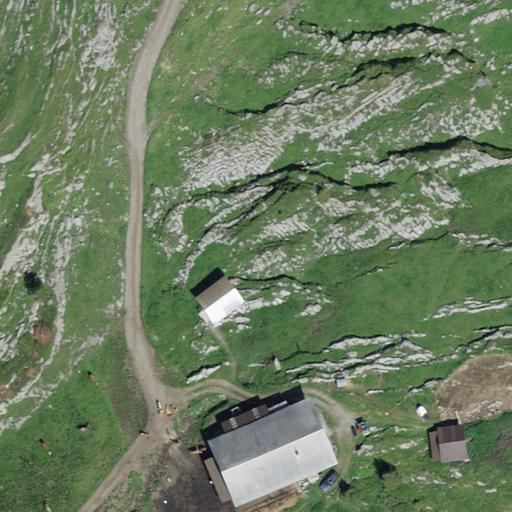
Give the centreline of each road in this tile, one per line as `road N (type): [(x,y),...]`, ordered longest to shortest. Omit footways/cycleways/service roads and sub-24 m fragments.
road 1 (track): [(153,395),(134,318),(140,103),(178,0)]
road 2 (track): [(86,511),(145,443),(157,419),(153,395)]
